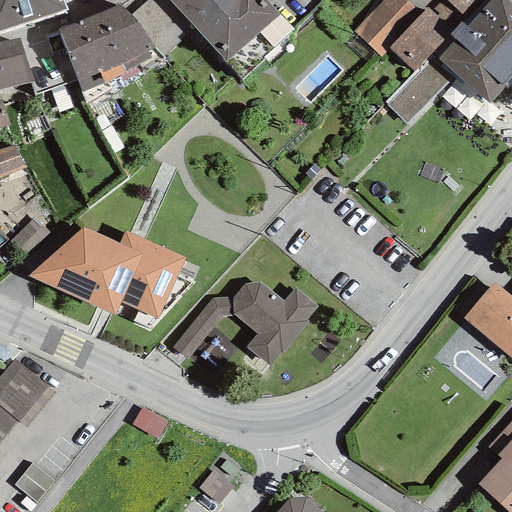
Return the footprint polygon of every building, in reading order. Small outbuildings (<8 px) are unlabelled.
[(0,0),(0,32),(67,10),(62,0),(0,0)] [(163,55),(193,25),(169,0),(147,0),(131,16),(154,48),(163,55)] [(223,0),(169,0),(193,25),(223,0)] [(280,14),(266,0),(223,0),(193,25),(226,63),(280,14)] [(420,14),(405,0),(384,0),(353,31),(381,58),(390,49),(388,47),(420,14)] [(455,74),(488,103),(511,76),(511,0),(482,0),(452,32),(448,36),(455,41),(438,58),(455,74)] [(474,0),(446,0),(462,14),(474,0)] [(78,22),(58,28),(81,92),(106,83),(152,58),(147,52),(154,48),(131,16),(121,2),(78,22)] [(452,32),(426,8),(420,14),(388,47),(390,49),(414,72),(432,53),(448,36),(452,32)] [(19,39),(0,43),(0,89),(33,81),(19,39)] [(414,72),(385,103),(408,125),(455,74),(438,58),(432,53),(414,72)] [(1,100),(0,100),(0,127),(8,125),(1,100)] [(15,144),(0,149),(0,177),(24,168),(15,144)] [(49,232),(36,217),(9,241),(23,256),(49,232)] [(82,228),(28,276),(114,316),(119,302),(157,319),(185,258),(125,231),(118,244),(82,228)] [(317,307),(294,288),(283,302),(260,282),(246,284),(233,297),(213,299),(206,305),(173,348),(187,359),(221,316),(232,315),(257,334),(246,347),(270,367),(307,322),(305,320),(317,307)] [(511,297),(510,296),(494,283),(464,318),(511,359),(511,297)] [(25,428),(55,392),(14,359),(0,376),(0,441),(17,421),(25,428)] [(167,422),(141,407),(131,424),(157,439),(167,422)] [(511,511),(511,420),(487,447),(501,459),(478,485),(507,511),(511,511)] [(236,468),(225,460),(219,468),(229,476),(236,468)] [(54,482),(31,463),(14,485),(36,503),(54,482)] [(232,486),(212,470),(198,488),(219,504),(232,486)] [(322,511),(306,497),(289,498),(276,511),(322,511)]
